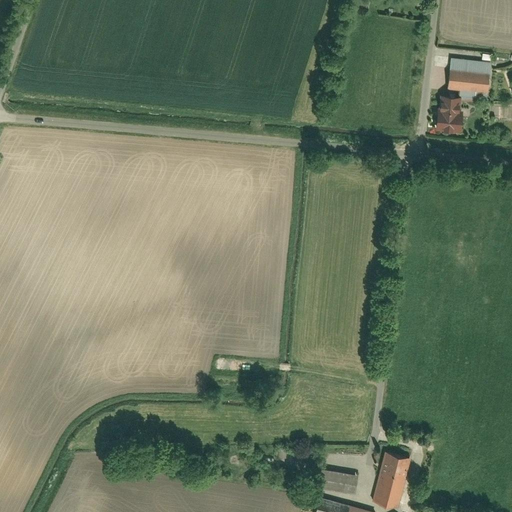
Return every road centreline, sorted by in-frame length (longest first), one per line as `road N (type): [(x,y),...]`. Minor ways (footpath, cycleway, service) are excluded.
road 1 (residential): [(0,117),(414,157)]
road 2 (track): [(403,155),(369,471)]
road 3 (residential): [(414,157),(432,0)]
